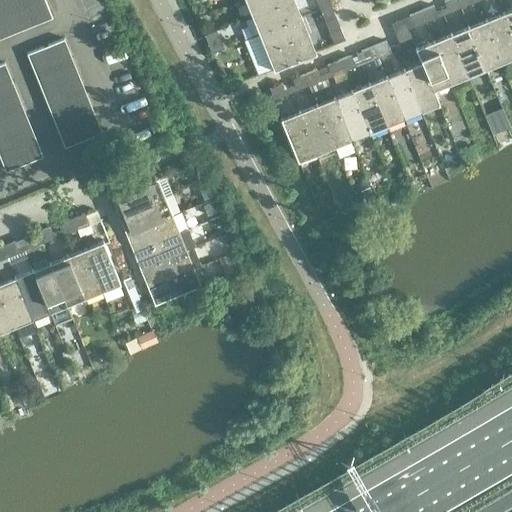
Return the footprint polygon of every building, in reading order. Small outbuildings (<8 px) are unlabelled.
[(0,0),(0,37),(53,16),(46,0),(0,0)] [(290,0),(247,0),(254,15),(290,0)] [(300,17),(292,0),(290,0),(254,15),(261,33),(300,17)] [(331,4),(329,0),(316,0),(320,8),(331,4)] [(461,7),(457,0),(446,0),(444,1),(449,12),(461,7)] [(336,16),(331,4),(320,8),(325,21),(336,16)] [(438,16),(436,11),(434,5),(421,10),(426,21),(438,16)] [(426,21),(421,10),(409,15),(414,26),(426,21)] [(511,55),(511,33),(504,13),(486,20),(502,59),(511,55)] [(307,34),(300,17),(261,33),(268,50),(307,34)] [(502,59),(486,20),(469,27),(485,66),(502,59)] [(345,39),(340,27),(329,31),(334,43),(345,39)] [(485,66),(469,27),(452,34),(467,73),(485,66)] [(334,43),(329,31),(321,34),(326,47),(334,43)] [(414,42),(409,31),(397,36),(401,48),(414,42)] [(65,34),(28,49),(66,142),(103,127),(65,34)] [(316,52),(316,51),(315,50),(313,51),(307,34),(268,50),(275,67),(273,67),(274,69),(316,52)] [(467,73),(452,34),(434,41),(450,80),(467,73)] [(391,52),(389,46),(386,41),(374,45),(379,57),(391,52)] [(450,80),(434,41),(417,48),(416,46),(415,47),(421,63),(422,62),(433,87),(450,80)] [(379,57),(374,45),(362,50),(366,62),(379,57)] [(356,66),(354,60),(351,55),(339,60),(344,71),(356,66)] [(4,58),(0,59),(0,153),(5,166),(42,151),(4,58)] [(344,71),(339,60),(327,65),(331,76),(344,71)] [(422,62),(421,63),(404,70),(420,109),(436,102),(437,104),(439,103),(433,87),(422,62)] [(321,80),(317,69),(304,74),(309,85),(321,80)] [(420,109),(404,70),(387,77),(402,116),(420,109)] [(309,85),(304,74),(292,79),(297,90),(309,85)] [(402,116),(387,77),(369,84),(385,123),(402,116)] [(286,94),(282,83),(269,88),(274,99),(286,94)] [(385,123),(369,84),(352,91),(368,130),(385,123)] [(368,130),(352,91),(334,98),(350,137),(368,130)] [(350,137),(334,98),(317,105),(333,144),(350,137)] [(333,144),(317,105),(300,112),(315,151),(333,144)] [(315,151),(300,112),(283,119),(282,117),(280,118),(297,160),(299,160),(298,158),(315,151)] [(163,198),(156,181),(158,180),(158,178),(111,197),(112,199),(114,198),(121,215),(163,198)] [(170,215),(163,198),(121,215),(128,232),(170,215)] [(89,223),(87,217),(85,212),(73,217),(77,228),(89,223)] [(177,232),(170,215),(128,232),(135,250),(177,232)] [(77,228),(73,217),(60,222),(65,233),(77,228)] [(54,238),(52,232),(50,227),(38,232),(42,243),(54,238)] [(42,243),(38,232),(25,236),(30,248),(42,243)] [(184,250),(177,232),(135,250),(142,267),(184,250)] [(120,282),(103,239),(101,240),(102,242),(85,249),(101,288),(118,281),(118,283),(120,282)] [(19,252),(17,246),(15,241),(3,246),(7,257),(19,252)] [(101,288),(85,249),(68,256),(83,295),(101,288)] [(191,267),(184,250),(142,267),(149,285),(191,267)] [(83,295),(68,256),(50,263),(66,302),(83,295)] [(66,302),(50,263),(33,270),(49,309),(66,302)] [(154,304),(201,285),(200,283),(198,284),(191,267),(149,285),(156,301),(154,302),(154,304)] [(49,309),(33,270),(16,277),(31,316),(49,309)] [(31,316),(16,277),(0,283),(0,288),(14,323),(31,316)] [(0,328),(14,323),(0,288),(0,328)]
